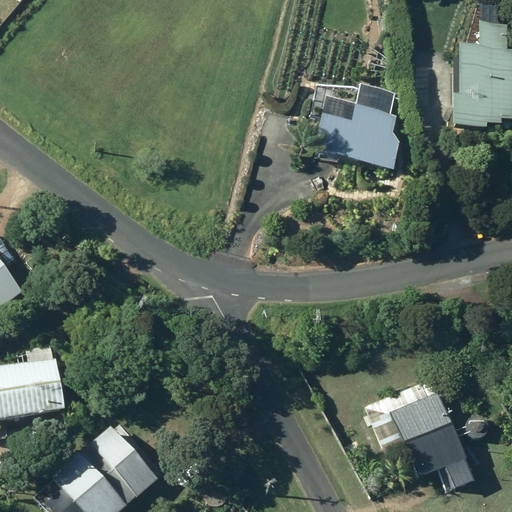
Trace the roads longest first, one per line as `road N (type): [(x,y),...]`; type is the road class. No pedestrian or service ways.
road 1 (unclassified): [(198,273),(263,288),(340,289),(511,252)]
road 2 (residential): [(198,273),(331,511)]
road 3 (residential): [(0,135),(198,273)]
